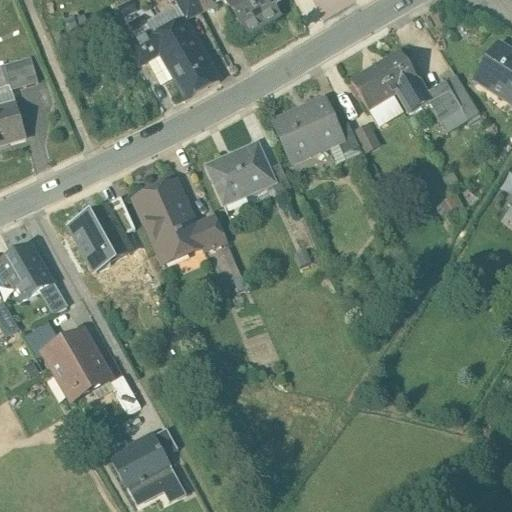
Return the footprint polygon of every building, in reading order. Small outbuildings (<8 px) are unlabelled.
[(202,14),(194,0),(176,0),(187,22),(202,14)] [(216,7),(212,0),(194,0),(202,14),(216,7)] [(278,0),(225,0),(223,1),(246,40),(281,20),(275,11),(282,7),(278,0)] [(220,85),(184,23),(152,42),(149,37),(136,44),(149,65),(160,59),(187,105),(220,85)] [(511,55),(498,47),(474,84),(511,108),(511,55)] [(401,56),(376,71),(394,99),(401,95),(403,97),(399,99),(410,117),(429,106),(424,99),(427,98),(401,56)] [(31,60),(4,68),(10,88),(11,93),(39,85),(31,60)] [(4,68),(0,69),(0,91),(10,88),(4,68)] [(394,99),(376,71),(351,86),(369,114),(394,99)] [(427,98),(424,99),(429,106),(441,126),(461,114),(467,124),(479,117),(456,80),(427,98)] [(337,132),(325,105),(275,128),(292,166),(338,145),(342,143),(337,132)] [(16,107),(0,111),(0,148),(26,141),(16,107)] [(349,127),(337,132),(342,143),(338,145),(343,158),(359,151),(349,127)] [(258,148),(207,172),(224,210),(272,189),(275,187),(269,173),(258,148)] [(291,193),(280,168),(269,173),(275,187),(272,189),(277,199),(291,193)] [(195,231),(176,187),(135,205),(165,271),(204,253),(194,231),(195,231)] [(195,231),(194,231),(204,253),(205,256),(227,246),(216,221),(195,231)] [(107,224),(78,240),(100,279),(128,263),(107,224)] [(235,287),(243,284),(233,251),(224,254),(235,287)] [(30,252),(0,269),(0,279),(5,288),(11,284),(24,307),(52,291),(30,252)] [(148,262),(135,268),(149,295),(161,289),(148,262)] [(19,336),(5,312),(0,314),(0,332),(6,343),(19,336)] [(28,342),(37,359),(62,347),(53,329),(28,342)] [(111,388),(83,340),(51,358),(76,402),(91,393),(93,398),(111,388)] [(141,414),(125,386),(112,393),(129,421),(141,414)] [(168,436),(155,443),(166,464),(178,456),(168,436)] [(154,443),(111,466),(129,499),(172,475),(166,464),(155,443),(154,443)]
